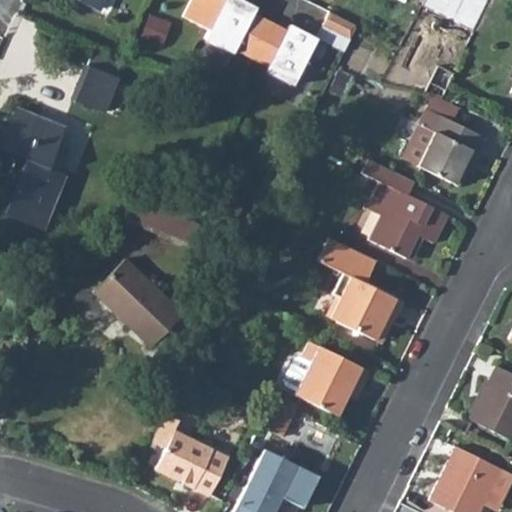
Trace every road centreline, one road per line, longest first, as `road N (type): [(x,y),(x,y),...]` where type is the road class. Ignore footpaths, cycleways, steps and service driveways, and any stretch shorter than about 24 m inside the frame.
road 1 (residential): [(359,511),(511,208)]
road 2 (residential): [(0,471),(123,511)]
